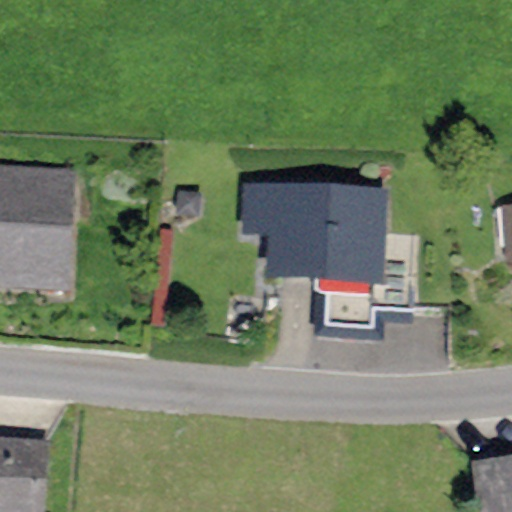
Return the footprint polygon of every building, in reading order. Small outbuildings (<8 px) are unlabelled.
[(77,177),(0,171),(0,292),(69,297),(77,177)] [(387,200),(245,191),(242,240),(268,242),(266,282),(330,286),(381,289),(385,233),(387,200)] [(202,197),(178,195),(175,221),(200,223),(202,197)] [(419,235),(385,233),(381,289),(330,286),(327,330),(374,333),(376,309),(414,311),(419,235)] [(42,511),(45,443),(0,441),(0,511),(42,511)] [(511,511),(511,463),(470,468),(474,511),(511,511)]
